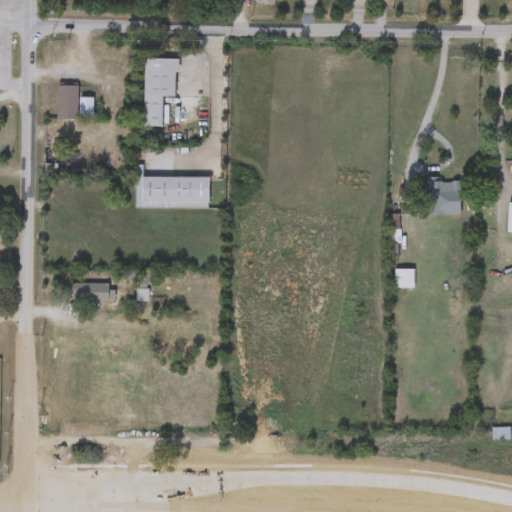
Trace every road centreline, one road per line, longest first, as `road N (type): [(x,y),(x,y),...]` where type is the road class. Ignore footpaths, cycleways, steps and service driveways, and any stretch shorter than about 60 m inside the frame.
road 1 (tertiary): [(511,497),(329,479),(61,480),(21,495)]
road 2 (residential): [(30,23),(511,31)]
road 3 (tertiary): [(30,23),(21,495)]
